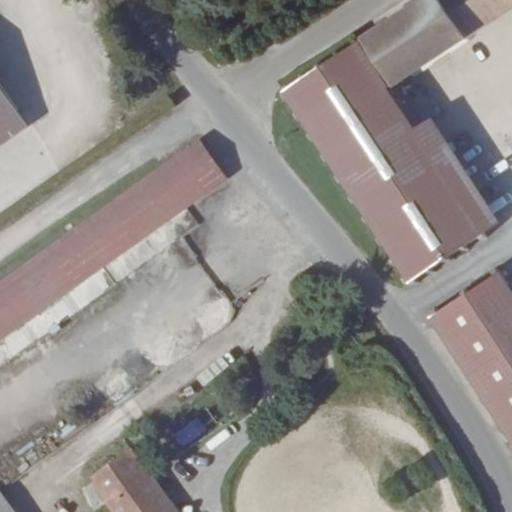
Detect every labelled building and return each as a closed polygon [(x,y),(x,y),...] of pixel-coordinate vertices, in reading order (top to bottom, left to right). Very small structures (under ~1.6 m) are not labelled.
[(458,158),(479,145),(458,110),(448,110),(433,120),(408,80),(511,13),(511,0),(431,0),(379,33),(377,31),(371,34),(373,38),(353,50),(350,47),(344,51),(346,55),(328,66),(326,63),(320,67),(322,71),(307,80),(305,76),(299,80),(301,84),(275,100),(423,277),(426,275),(428,279),(434,275),(432,271),(456,255),(458,259),(503,229),(501,226),(458,158)] [(0,145),(30,123),(0,81),(0,145)] [(0,341),(226,180),(199,141),(0,283),(0,341)] [(511,219),(511,197),(479,145),(458,158),(501,226),(511,219)] [(449,298),(444,301),(442,306),(445,309),(448,309),(459,324),(456,326),(459,331),(462,329),(475,349),(472,351),(476,357),(479,354),(491,373),(488,375),(491,379),(494,378),(508,397),(505,400),(508,406),(511,403),(511,405),(511,260),(481,280),(479,278),(473,282),(474,285),(451,301),(449,298)] [(238,359),(230,357),(222,359),(215,367),(214,373),(217,382),(220,387),(224,391),(231,391),(238,391),(243,388),(248,383),(250,377),(249,366),(244,362),(238,359)] [(121,431),(130,446),(178,409),(169,396),(121,431)] [(178,511),(130,446),(84,479),(108,511),(178,511)]
